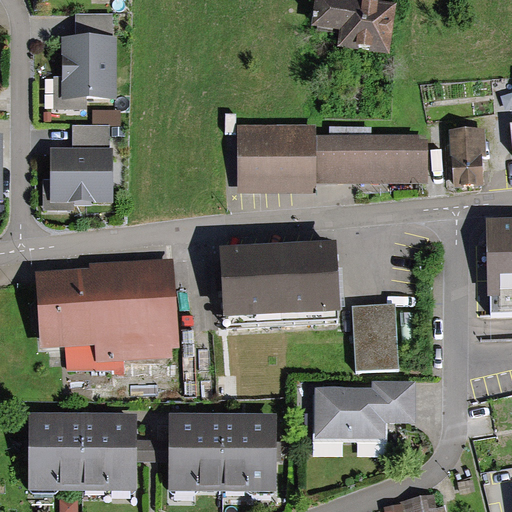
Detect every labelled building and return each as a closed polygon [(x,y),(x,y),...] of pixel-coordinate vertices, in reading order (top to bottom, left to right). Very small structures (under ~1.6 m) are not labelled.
[(396,8),(341,0),(316,0),(312,30),(341,34),(339,51),(389,59),(396,8)] [(117,103),(117,40),(114,40),(114,16),(76,16),(76,40),(63,40),(63,79),(53,79),(53,113),(88,113),(88,103),(117,103)] [(114,206),(114,150),(111,150),(111,127),(73,127),(73,150),(51,150),(51,181),(42,181),(42,212),(74,212),(74,206),(114,206)] [(317,127),(238,128),(239,195),(317,195),(317,187),(429,186),(429,143),(421,143),(421,138),(372,138),(372,129),(330,129),(330,139),(317,139),(317,127)] [(485,132),(452,134),(454,191),(485,189),(483,161),(487,161),(485,132)] [(511,221),(487,222),(488,301),(491,301),(491,318),(511,317),(511,221)] [(342,317),(337,247),(221,253),(225,324),(342,317)] [(91,271),(33,275),(38,354),(65,353),(66,375),(124,372),(123,363),(173,360),(173,351),(180,350),(175,261),(91,266),(91,271)] [(396,307),(353,309),(357,375),(399,373),(396,307)] [(113,382),(92,382),(92,401),(174,400),(174,376),(171,376),(171,365),(127,366),(127,377),(113,377),(113,382)] [(373,392),(317,392),(316,442),(387,443),(388,427),(417,428),(417,385),(373,385),(373,392)] [(137,417),(29,417),(29,495),(137,495),(137,465),(137,442),(137,417)] [(277,417),(170,417),(170,443),(170,465),(170,495),(277,495),(277,417)] [(170,465),(170,443),(137,442),(137,465),(170,465)] [(435,497),(403,503),(404,511),(446,511),(446,507),(438,509),(435,497)]
